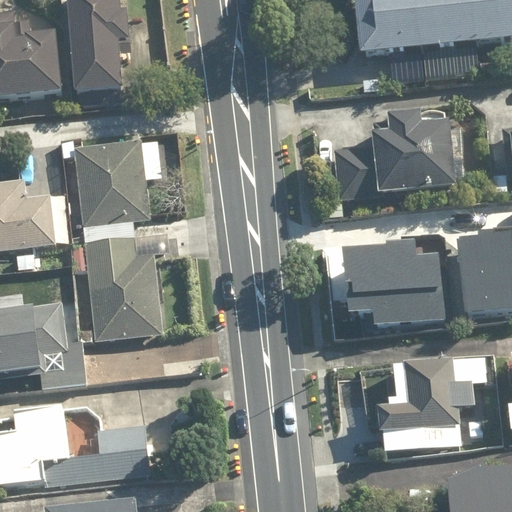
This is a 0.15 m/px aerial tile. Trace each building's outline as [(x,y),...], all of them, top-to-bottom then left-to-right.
[(123,57),(123,50),(129,50),(127,24),(117,24),(115,0),(73,0),(61,1),(67,106),(118,103),(115,57),(123,57)] [(511,0),(345,0),(351,65),(511,50),(511,0)] [(33,34),(18,35),(16,19),(0,20),(0,110),(59,105),(53,44),(34,45),(33,34)] [(365,146),(366,156),(333,159),(338,210),(452,199),(446,133),(414,137),(413,127),(380,130),(380,136),(369,137),(370,146),(365,146)] [(511,187),(511,136),(500,137),(504,188),(511,187)] [(131,228),(150,226),(142,147),(73,154),(82,250),(131,245),(133,245),(131,228)] [(21,188),(0,189),(0,258),(53,253),(48,202),(23,204),(21,188)] [(511,233),(460,238),(467,312),(511,307),(511,233)] [(346,248),(352,310),(374,308),(376,326),(446,320),(440,252),(420,253),(419,241),(346,248)] [(92,349),(160,342),(152,260),(133,262),(131,245),(82,250),(92,349)] [(63,301),(0,307),(0,372),(46,367),(45,352),(68,350),(63,301)] [(500,419),(503,443),(511,442),(511,369),(503,370),(508,419),(500,419)] [(454,418),(476,414),(471,388),(450,392),(446,370),(387,380),(393,414),(372,418),(380,464),(460,451),(454,418)] [(16,421),(18,437),(0,439),(0,494),(48,489),(45,471),(70,468),(64,415),(16,421)] [(143,435),(95,437),(97,464),(145,462),(143,435)] [(511,511),(511,486),(453,493),(454,500),(436,502),(436,511),(511,511)]
